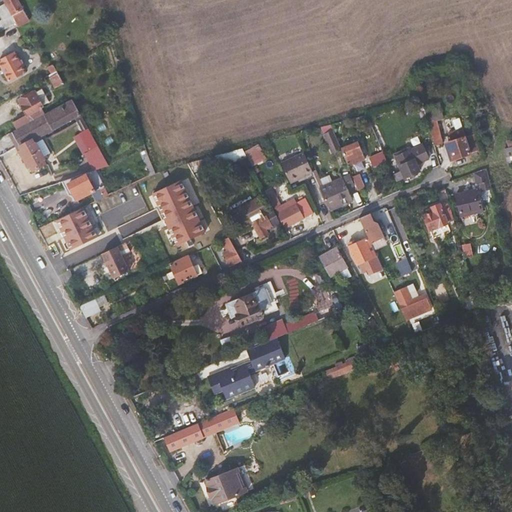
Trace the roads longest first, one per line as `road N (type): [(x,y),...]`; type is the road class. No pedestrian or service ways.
road 1 (residential): [(78,341),(438,180)]
road 2 (tertiary): [(0,233),(151,511)]
road 3 (tertiary): [(172,511),(78,341)]
road 4 (tertiary): [(78,341),(0,196)]
